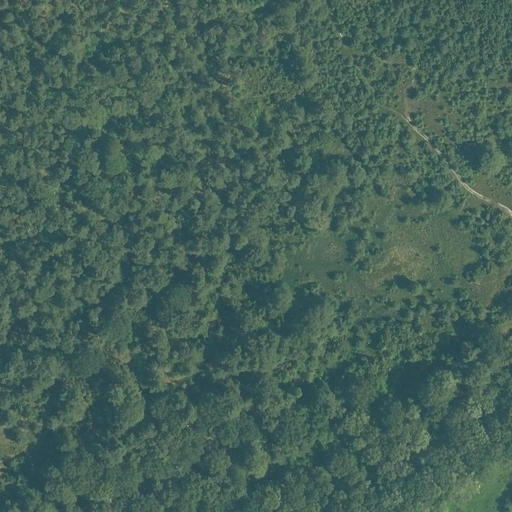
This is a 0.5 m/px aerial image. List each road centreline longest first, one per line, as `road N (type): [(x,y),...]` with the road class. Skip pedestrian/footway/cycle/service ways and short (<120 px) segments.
road 1 (track): [(511,348),(488,321),(499,266),(480,207),(433,145),(372,91),(323,0)]
road 2 (track): [(269,511),(338,477),(479,357),(511,348)]
